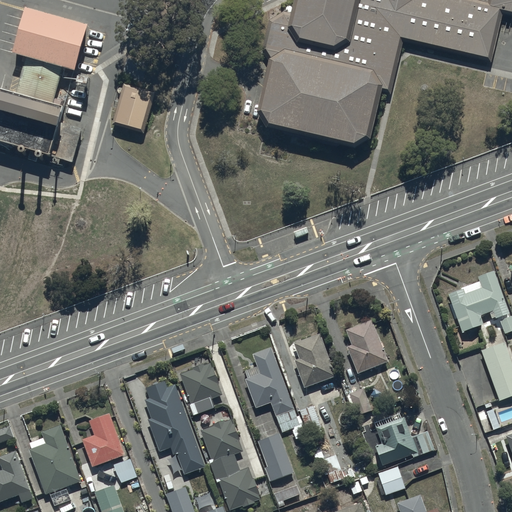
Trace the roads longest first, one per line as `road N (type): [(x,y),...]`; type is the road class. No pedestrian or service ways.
road 1 (secondary): [(0,382),(385,240)]
road 2 (residential): [(385,240),(473,477),(478,511)]
road 3 (secondary): [(385,240),(511,195)]
